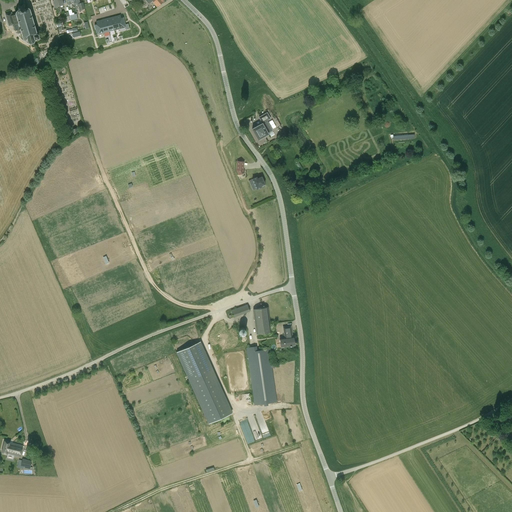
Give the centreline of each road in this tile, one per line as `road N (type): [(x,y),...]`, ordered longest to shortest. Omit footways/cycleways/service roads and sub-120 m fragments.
road 1 (unknown): [(87,126),(86,80),(101,57),(129,43),(171,52),(189,71),(254,232),(254,267),(233,296),(204,307),(170,299),(141,260),(89,136)]
road 2 (unclassified): [(292,286),(273,181),(235,122),(215,37),(183,0)]
road 3 (unclassified): [(0,398),(292,286)]
road 4 (unclassified): [(511,398),(481,418),(329,476)]
road 5 (unclassified): [(329,476),(305,414),(292,286)]
road 6 (track): [(139,500),(252,461),(233,411)]
